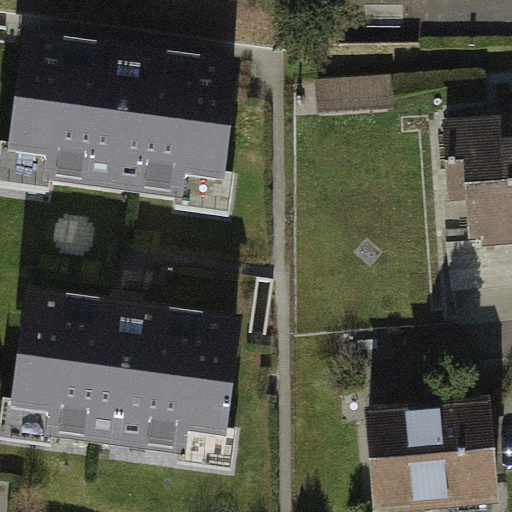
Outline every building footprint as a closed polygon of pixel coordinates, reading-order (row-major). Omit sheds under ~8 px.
[(241,61),(24,31),(7,152),(45,158),(41,181),(183,201),(186,179),(224,184),(241,61)] [(391,73),(317,79),(319,114),(394,109),(391,73)] [(511,117),(444,122),(451,227),(469,226),(470,240),(451,241),(455,291),(511,286),(511,117)] [(244,317),(27,288),(10,409),(48,414),(45,437),(185,456),(188,435),(227,440),(244,317)] [(491,399),(364,410),(373,511),(438,511),(500,507),(491,399)]
